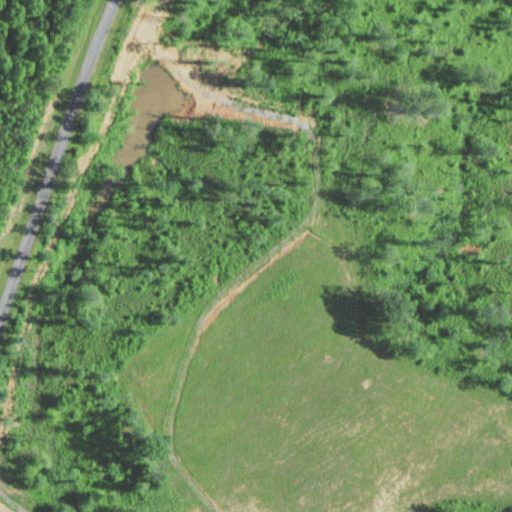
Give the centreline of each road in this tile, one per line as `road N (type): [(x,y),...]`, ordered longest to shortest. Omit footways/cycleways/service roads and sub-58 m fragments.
road 1 (track): [(217,511),(169,445),(187,359),(211,308),(310,220),(320,192)]
road 2 (residential): [(0,324),(116,0)]
road 3 (track): [(161,0),(151,26),(163,54),(209,94),(305,125),(316,143),(320,192)]
